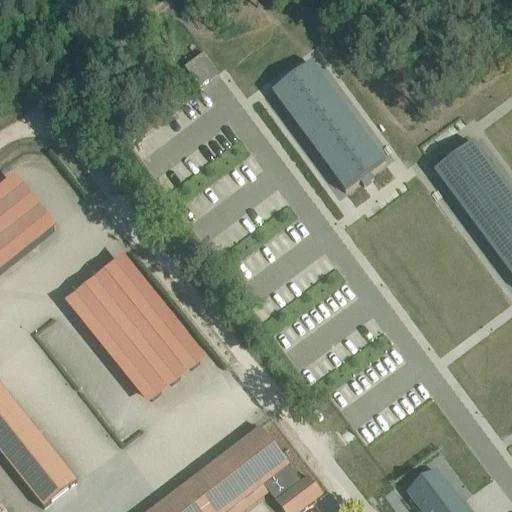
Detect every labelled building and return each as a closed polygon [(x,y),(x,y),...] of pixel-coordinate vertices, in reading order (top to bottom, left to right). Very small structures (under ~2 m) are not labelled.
[(204,55),(184,70),(193,82),(199,90),(219,75),(211,65),(204,55)] [(312,65),(272,94),(346,195),(360,184),(364,189),(373,182),(370,177),(385,166),(312,65)] [(449,163),(434,174),(511,279),(511,197),(473,145),(458,156),(455,151),(445,159),(449,163)] [(0,272),(58,231),(19,176),(0,189),(0,272)] [(77,484),(0,387),(0,455),(44,511),(77,484)] [(260,431),(153,511),(233,511),(264,488),(275,504),(281,511),(304,511),(323,498),(308,479),(302,484),(260,431)] [(407,494),(407,495),(419,511),(465,511),(460,505),(436,473),(435,474),(438,477),(410,498),(407,494)]
